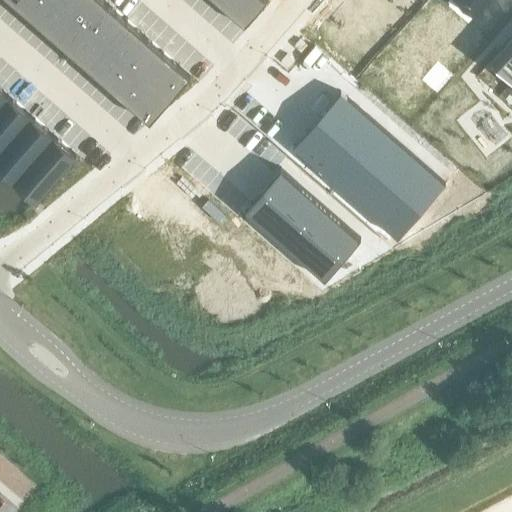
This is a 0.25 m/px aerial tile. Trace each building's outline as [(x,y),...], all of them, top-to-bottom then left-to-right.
[(105,0),(10,0),(150,121),(190,74),(105,0)] [(215,0),(244,25),(266,0),(215,0)] [(441,0),(444,2),(446,0),(464,0),(468,3),(469,2),(480,11),(488,0),(441,0)] [(511,35),(491,60),(511,78),(511,35)] [(0,85),(0,168),(19,185),(28,193),(36,199),(76,153),(0,85)] [(293,143),(292,144),(397,236),(445,181),(340,89),(339,90),(345,96),(299,148),(293,143)] [(504,125),(487,104),(480,105),(475,113),(476,121),(494,143),(506,134),(504,125)] [(245,207),(244,208),(324,278),(325,277),(324,276),(359,236),(360,237),(361,236),(281,166),(280,167),(281,168),(246,208),(245,207)]
